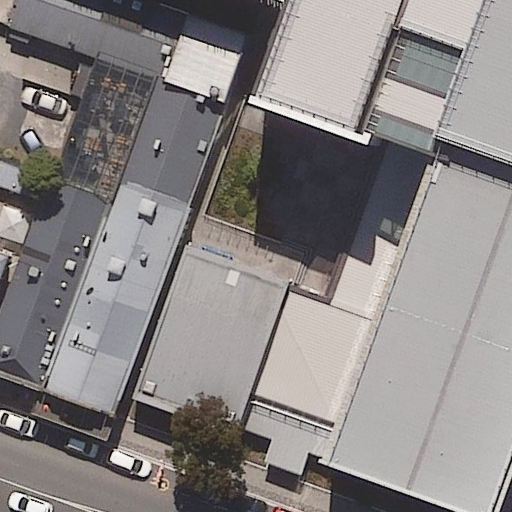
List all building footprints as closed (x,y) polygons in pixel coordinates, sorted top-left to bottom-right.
[(255,38),(148,0),(20,0),(11,25),(160,78),(231,104),(255,38)] [(393,322),(186,251),(128,417),(404,511),(495,511),(511,463),(511,0),(218,0),(474,88),(393,322)] [(118,417),(231,104),(160,78),(117,199),(47,392),(118,417)] [(0,322),(0,374),(47,392),(117,199),(53,176),(0,322)] [(0,291),(13,257),(0,252),(0,291)]
